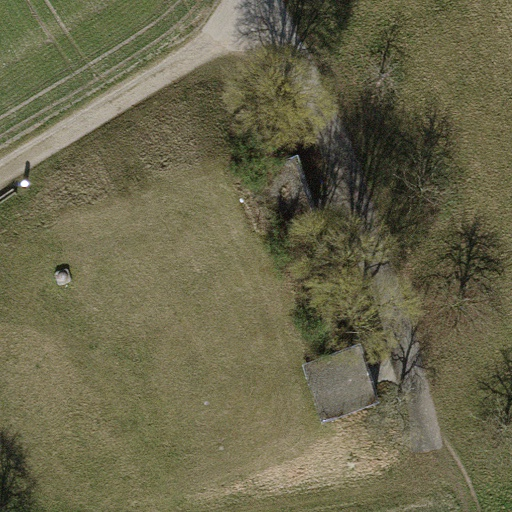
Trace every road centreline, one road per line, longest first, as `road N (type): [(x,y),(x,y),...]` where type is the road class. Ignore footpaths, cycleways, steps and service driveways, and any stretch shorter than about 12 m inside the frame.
road 1 (track): [(268,0),(323,86),(450,433)]
road 2 (track): [(269,5),(0,175)]
